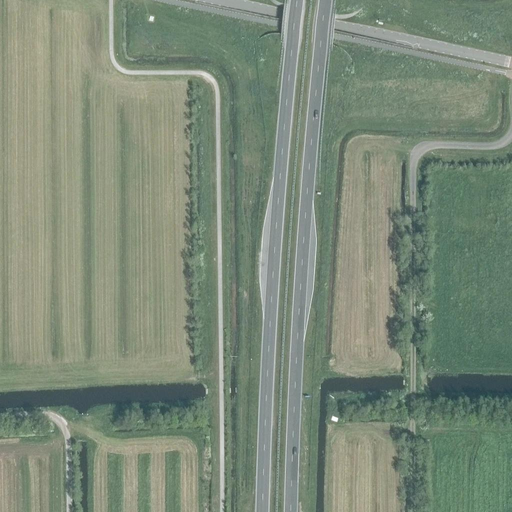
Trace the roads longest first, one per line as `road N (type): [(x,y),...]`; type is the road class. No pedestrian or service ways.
road 1 (trunk): [(290,511),(325,0)]
road 2 (trunk): [(296,0),(261,511)]
road 3 (track): [(412,511),(413,157),(421,147),(499,145),(511,134)]
road 4 (tertiary): [(511,63),(219,0)]
